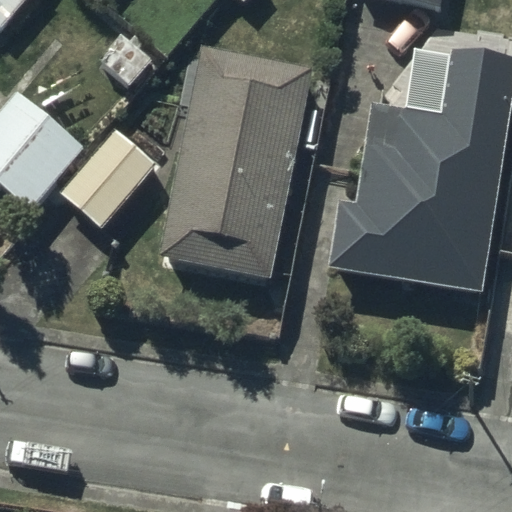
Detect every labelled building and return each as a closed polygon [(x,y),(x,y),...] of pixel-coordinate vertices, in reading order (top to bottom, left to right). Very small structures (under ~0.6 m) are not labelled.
[(0,0),(0,43),(0,44),(38,0),(0,0)] [(443,0),(361,0),(359,11),(438,28),(443,0)] [(274,302),(312,92),(201,72),(163,282),(274,302)] [(82,163),(18,110),(0,131),(0,204),(27,228),(82,163)] [(340,224),(329,290),(482,315),(511,131),(511,123),(447,112),(442,139),(376,128),(360,227),(340,224)] [(153,184),(116,152),(62,216),(99,247),(153,184)]
